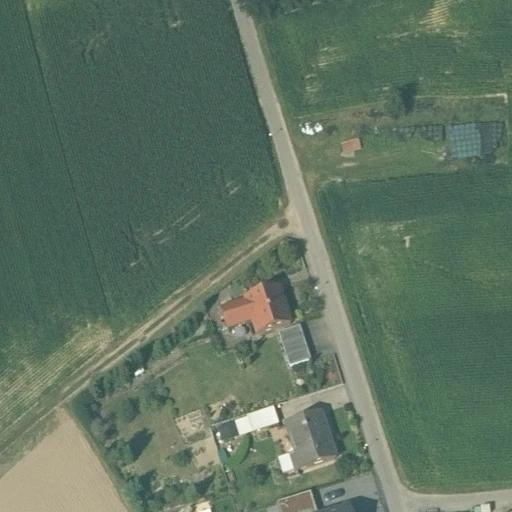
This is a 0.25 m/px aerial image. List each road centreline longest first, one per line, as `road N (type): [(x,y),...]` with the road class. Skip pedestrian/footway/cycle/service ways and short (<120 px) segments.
road 1 (residential): [(239,0),(396,511)]
road 2 (track): [(303,208),(0,451)]
